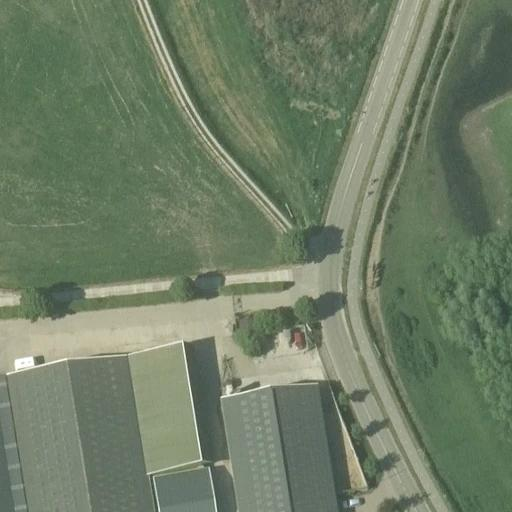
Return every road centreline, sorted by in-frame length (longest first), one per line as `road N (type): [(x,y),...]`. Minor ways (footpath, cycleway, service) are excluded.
road 1 (unclassified): [(329,275),(0,304)]
road 2 (track): [(330,257),(294,238),(200,131),(141,0)]
road 3 (tertiary): [(329,275),(354,158),(411,0)]
road 4 (tertiary): [(425,511),(356,390),(332,325),(329,275)]
